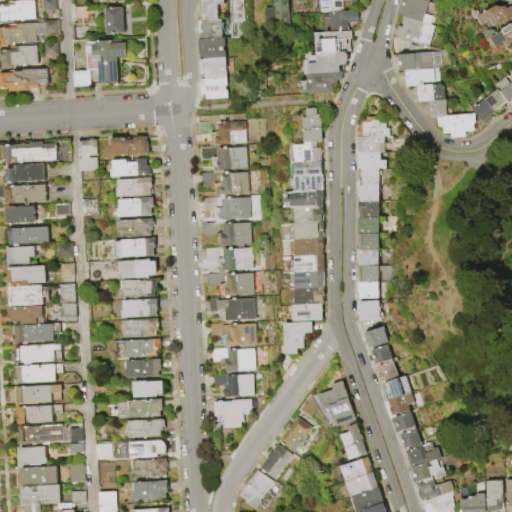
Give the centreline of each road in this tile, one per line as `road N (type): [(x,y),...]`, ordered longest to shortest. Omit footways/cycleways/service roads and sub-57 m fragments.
road 1 (residential): [(165,0),(192,430)]
road 2 (residential): [(412,511),(350,330),(347,191),(339,162)]
road 3 (residential): [(339,162),(334,321),(398,511)]
road 4 (residential): [(336,329),(232,475),(218,511)]
road 5 (residential): [(175,109),(0,118)]
road 6 (residential): [(363,66),(430,141),(459,152)]
